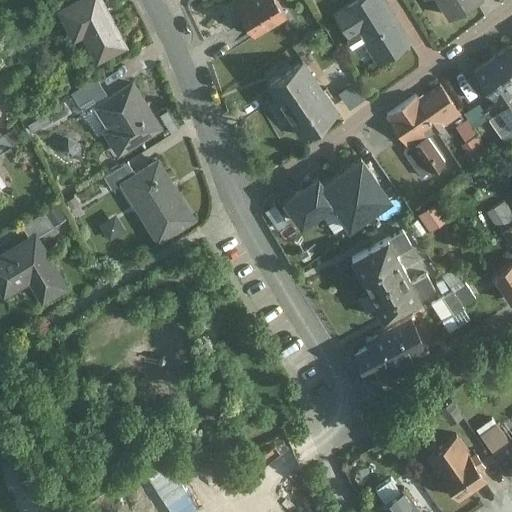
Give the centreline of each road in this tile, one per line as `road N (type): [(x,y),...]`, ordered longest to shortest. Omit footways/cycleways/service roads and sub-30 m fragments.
road 1 (residential): [(511,15),(239,205)]
road 2 (residential): [(239,205),(356,409)]
road 3 (residential): [(152,0),(239,205)]
